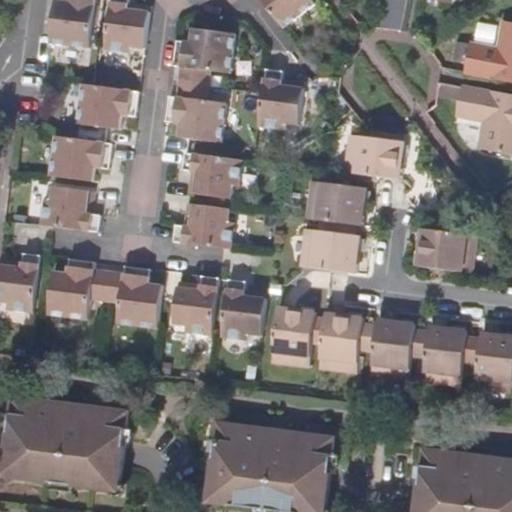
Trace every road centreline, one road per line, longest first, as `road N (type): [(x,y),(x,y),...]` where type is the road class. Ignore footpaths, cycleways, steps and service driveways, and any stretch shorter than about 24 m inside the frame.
road 1 (residential): [(168,0),(131,256)]
road 2 (residential): [(394,208),(384,291),(511,305)]
